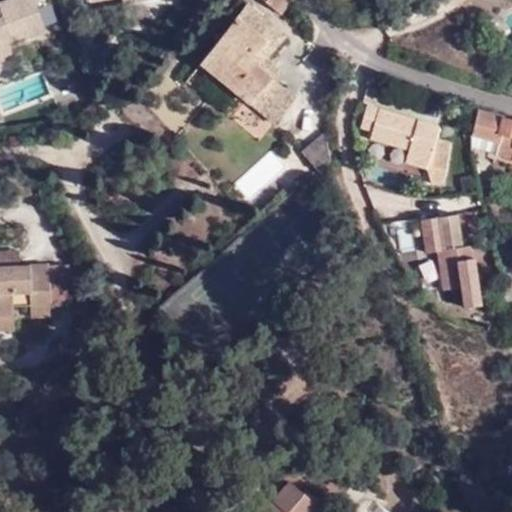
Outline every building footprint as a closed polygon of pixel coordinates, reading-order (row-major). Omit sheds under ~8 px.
[(0,0),(0,57),(19,51),(14,40),(44,30),(33,0),(0,0)] [(284,0),(260,0),(275,12),(284,0)] [(245,9),(227,33),(219,43),(201,66),(277,125),(296,100),(258,69),(281,38),(245,9)] [(219,43),(227,33),(218,26),(210,36),(219,43)] [(431,146),(437,129),(367,106),(361,127),(371,131),(369,136),(408,149),(404,161),(424,168),(428,181),(444,184),(449,151),(431,146)] [(511,123),(478,113),(473,131),(475,148),(511,158),(511,123)] [(308,150),(329,131),(317,117),(298,136),(308,150)] [(316,171),(331,157),(329,131),(308,150),(303,155),(316,171)] [(332,163),(331,157),(316,171),(318,173),(332,163)] [(261,185),(277,204),(304,181),(289,163),(261,185)] [(24,172),(9,176),(20,197),(31,194),(24,172)] [(20,197),(9,176),(6,177),(14,200),(20,197)] [(304,181),(277,204),(280,207),(307,184),(304,181)] [(464,246),(459,214),(427,219),(432,251),(444,250),(449,289),(468,286),(471,306),(487,304),(479,244),(464,246)] [(74,304),(73,302),(55,266),(50,266),(49,264),(0,266),(0,319),(16,319),(15,307),(33,306),(51,305),(74,304)] [(55,266),(73,302),(72,265),(55,266)] [(511,271),(498,271),(501,281),(504,308),(511,306),(511,271)] [(52,317),(51,305),(33,306),(33,318),(52,317)] [(0,332),(17,332),(16,319),(0,319),(0,332)] [(451,407),(451,427),(452,431),(473,429),(472,413),(499,412),(498,390),(469,391),(469,383),(469,373),(450,375),(451,394),(451,407)] [(469,391),(498,390),(497,382),(469,383),(469,391)] [(322,511),(292,484),(275,504),(272,501),(262,511),(322,511)] [(64,511),(93,511),(93,503),(64,504),(64,511)]
